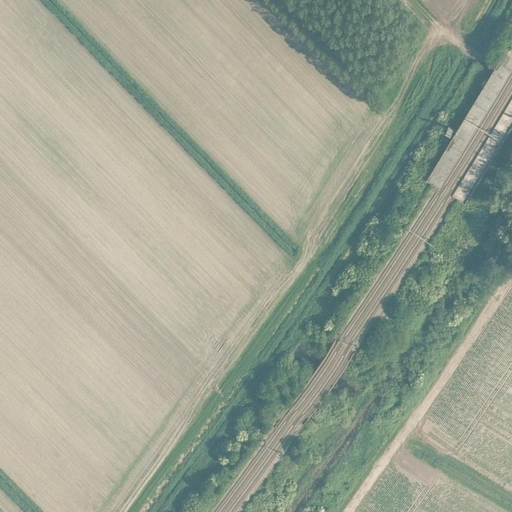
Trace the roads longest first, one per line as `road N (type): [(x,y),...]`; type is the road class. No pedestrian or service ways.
road 1 (track): [(494,66),(440,29),(421,49),(376,143),(303,259),(120,511)]
road 2 (track): [(347,511),(511,273)]
